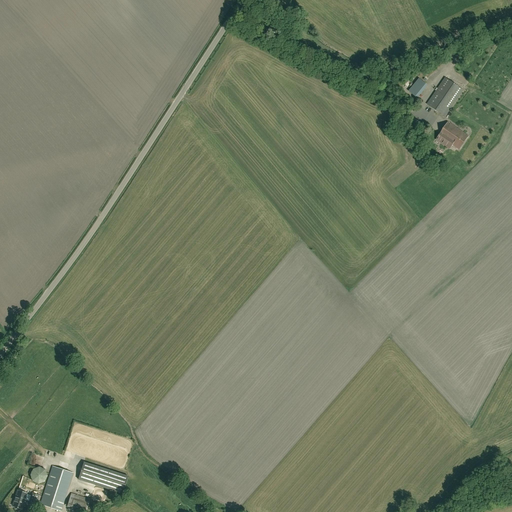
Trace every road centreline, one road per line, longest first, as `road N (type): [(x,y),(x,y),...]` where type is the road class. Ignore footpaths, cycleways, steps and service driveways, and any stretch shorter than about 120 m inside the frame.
road 1 (unclassified): [(0,355),(228,22)]
road 2 (unclassified): [(511,36),(471,46),(407,106),(228,22)]
